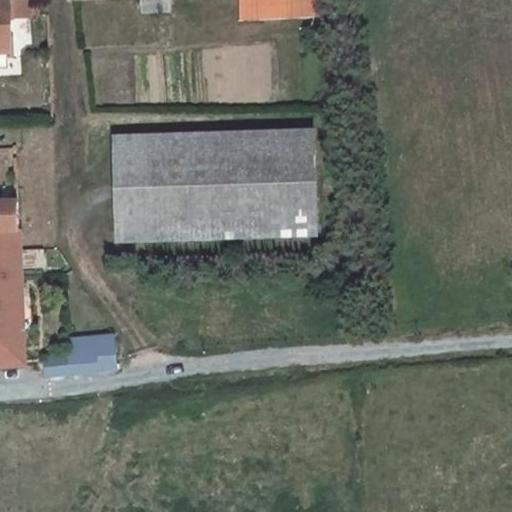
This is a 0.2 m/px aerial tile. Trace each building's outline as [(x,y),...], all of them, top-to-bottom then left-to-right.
[(0,0),(0,53),(12,53),(10,1),(0,0)] [(171,0),(140,0),(141,12),(172,11),(171,0)] [(240,0),(241,18),(327,15),(325,0),(240,0)] [(113,137),(117,242),(318,234),(315,129),(113,137)] [(19,215),(18,207),(0,206),(0,371),(32,368),(23,265),(19,215)] [(116,355),(114,335),(68,340),(69,356),(49,358),(50,362),(116,355)] [(116,355),(50,362),(52,377),(118,370),(116,355)]
